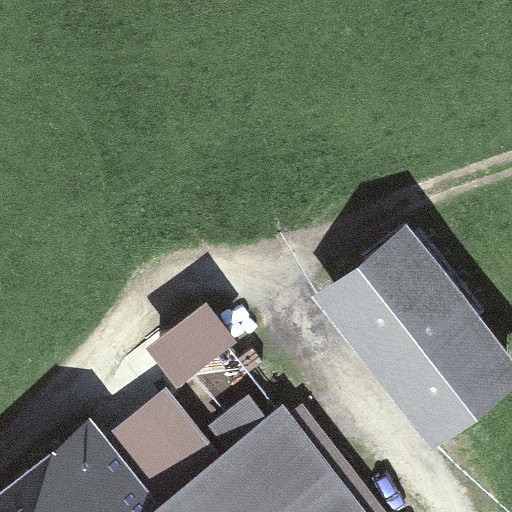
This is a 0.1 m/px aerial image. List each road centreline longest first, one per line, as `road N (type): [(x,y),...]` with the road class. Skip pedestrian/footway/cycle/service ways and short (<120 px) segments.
road 1 (track): [(0,438),(150,300),(181,282),(268,286),(511,151)]
road 2 (track): [(463,511),(268,286)]
